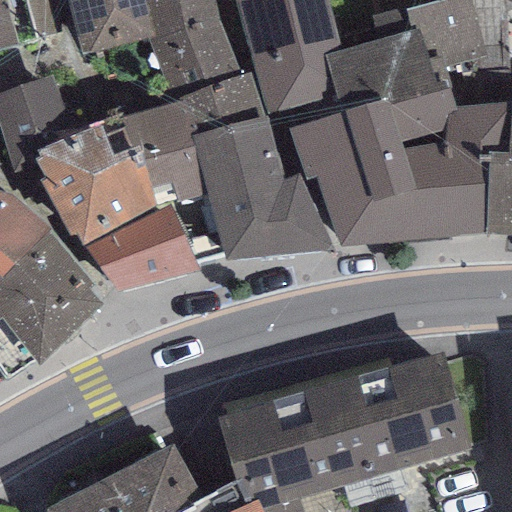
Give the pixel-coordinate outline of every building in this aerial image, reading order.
[(0,0),(0,50),(18,46),(5,0),(0,0)] [(24,0),(33,38),(60,30),(55,0),(24,0)] [(155,37),(145,0),(66,0),(83,58),(155,37)] [(212,0),(145,0),(155,37),(173,104),(240,77),(214,4),(212,0)] [(327,0),(236,0),(267,115),(336,96),(326,55),(340,51),(327,0)] [(419,28),(340,51),(326,55),(336,96),(340,114),(288,129),(306,180),(315,178),(340,246),(485,236),(487,152),(509,153),(511,104),(455,106),(443,69),(433,72),(419,28)] [(173,104),(119,119),(130,148),(139,146),(157,211),(168,207),(194,262),(223,253),(208,196),(194,136),(263,117),(250,73),(240,77),(173,104)] [(52,76),(0,92),(0,132),(14,175),(38,167),(31,151),(70,137),(52,76)] [(511,99),(511,104),(509,153),(487,152),(485,236),(511,236),(511,99)] [(208,196),(286,180),(267,116),(263,117),(194,136),(208,196)] [(76,233),(83,245),(157,211),(139,146),(130,148),(119,119),(70,137),(31,151),(38,167),(46,179),(37,182),(70,236),(76,233)] [(286,180),(208,196),(223,253),(224,260),(332,251),(298,175),(286,180)] [(0,193),(0,277),(48,231),(9,197),(0,193)] [(168,207),(157,211),(83,245),(117,292),(197,270),(194,262),(168,207)] [(93,285),(48,231),(0,277),(0,317),(38,366),(101,305),(88,290),(93,285)] [(440,353),(217,418),(244,506),(257,501),(262,511),(470,448),(440,353)] [(173,445),(44,511),(176,511),(201,498),(173,445)] [(185,511),(262,511),(257,501),(244,506),(241,507),(230,484),(191,505),(194,508),(185,511)]
